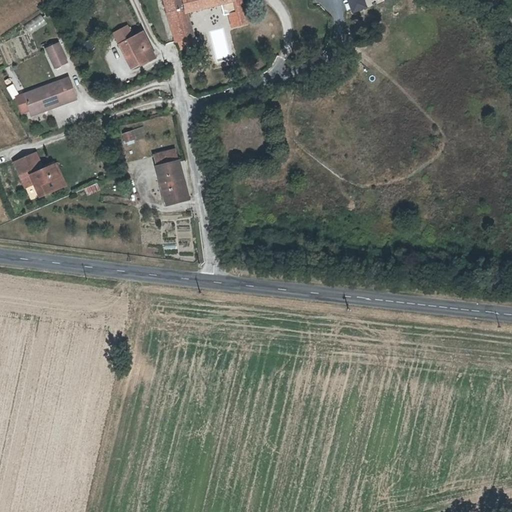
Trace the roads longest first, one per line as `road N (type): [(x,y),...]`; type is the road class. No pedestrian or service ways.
road 1 (secondary): [(212,282),(511,315)]
road 2 (unclassified): [(212,282),(174,63)]
road 3 (secondary): [(0,254),(212,282)]
